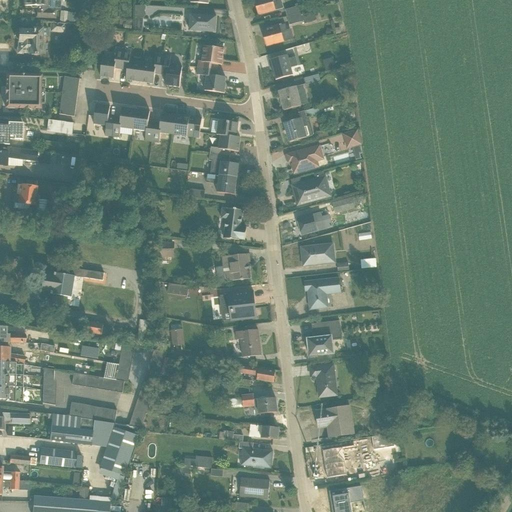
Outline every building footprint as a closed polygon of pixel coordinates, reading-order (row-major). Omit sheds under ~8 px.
[(251,0),(255,15),(282,8),(280,0),(276,0),(271,1),(270,0),(251,0)] [(127,32),(136,33),(137,8),(128,7),(127,32)] [(210,18),(188,16),(186,35),(208,38),(210,18)] [(264,48),(291,40),(286,24),(259,31),(264,48)] [(54,35),(54,25),(41,26),(41,35),(54,35)] [(13,56),(38,56),(39,28),(14,27),(13,56)] [(197,68),(220,71),(223,49),(200,46),(197,68)] [(166,87),(180,88),(183,69),(169,67),(170,57),(164,56),(161,76),(167,77),(166,87)] [(273,80),(291,75),(286,56),(268,61),(273,80)] [(97,77),(111,80),(114,59),(100,57),(97,77)] [(137,82),(140,62),(127,59),(123,80),(137,82)] [(137,82),(152,85),(155,64),(140,62),(137,82)] [(203,92),(223,93),(225,79),(204,77),(203,92)] [(38,79),(4,78),(3,109),(37,110),(38,79)] [(50,115),(68,117),(72,79),(54,78),(50,115)] [(281,111),(307,103),(302,85),(276,93),(281,111)] [(313,115),(313,104),(306,104),(306,108),(297,109),(297,115),(313,115)] [(106,137),(113,138),(115,118),(109,117),(111,108),(97,106),(94,126),(107,128),(106,137)] [(130,130),(133,109),(120,108),(117,128),(130,130)] [(130,130),(144,132),(147,111),(133,109),(130,130)] [(156,134),(169,136),(173,115),(160,113),(156,134)] [(184,139),(188,118),(173,115),(169,136),(184,139)] [(283,144),(312,135),(306,117),(278,126),(283,144)] [(38,123),(37,134),(70,137),(71,127),(38,123)] [(217,135),(239,137),(241,126),(218,123),(217,135)] [(0,146),(7,147),(8,139),(22,140),(23,125),(6,124),(6,127),(0,126),(0,146)] [(337,133),(340,147),(354,144),(351,129),(337,133)] [(215,148),(238,151),(240,138),(217,135),(215,148)] [(323,161),(319,145),(284,154),(290,176),(318,168),(317,163),(323,161)] [(37,153),(8,148),(6,158),(36,163),(37,153)] [(328,165),(342,160),(340,153),(325,158),(328,165)] [(144,154),(142,166),(149,167),(151,155),(144,154)] [(216,174),(236,176),(237,165),(217,163),(216,174)] [(214,195),(233,197),(235,178),(215,176),(214,195)] [(295,207),(331,198),(325,176),(289,186),(295,207)] [(13,204),(34,206),(36,184),(15,182),(13,204)] [(328,212),(350,209),(348,196),(326,199),(328,212)] [(224,221),(222,239),(244,241),(245,228),(240,228),(242,211),(221,209),(220,221),(224,221)] [(299,237),(331,227),(328,215),(321,217),(320,213),(295,220),(299,237)] [(158,257),(169,256),(167,244),(156,245),(158,257)] [(301,268),(335,264),(333,244),(299,248),(301,268)] [(223,284),(252,281),(249,254),(220,258),(223,284)] [(354,258),(355,269),(371,268),(370,258),(354,258)] [(37,294),(68,299),(72,278),(41,272),(37,294)] [(340,295),(338,278),(302,282),(305,310),(327,307),(326,296),(340,295)] [(235,318),(256,315),(254,292),(220,296),(221,308),(234,306),(235,318)] [(306,356),(332,354),(331,341),(341,340),(340,322),(311,325),(312,338),(305,338),(306,356)] [(95,335),(98,328),(90,325),(87,332),(95,335)] [(0,344),(25,344),(25,336),(8,336),(8,327),(0,327),(0,344)] [(241,357),(261,355),(258,330),(232,333),(233,341),(239,340),(241,357)] [(47,353),(48,346),(32,344),(31,352),(47,353)] [(66,388),(128,396),(130,385),(135,386),(139,357),(140,354),(127,352),(128,347),(112,346),(110,362),(109,362),(107,378),(67,374),(66,388)] [(0,363),(12,364),(12,355),(8,355),(8,349),(0,348),(0,363)] [(142,366),(155,371),(162,355),(148,350),(142,366)] [(0,363),(0,380),(12,381),(12,364),(0,363)] [(252,365),(236,363),(235,373),(251,375),(252,365)] [(318,398),(337,396),(333,364),(309,367),(310,378),(315,377),(318,398)] [(35,369),(34,406),(48,406),(49,369),(35,369)] [(250,380),(272,384),(274,374),(252,370),(250,380)] [(0,402),(12,403),(12,381),(0,380),(0,402)] [(123,425),(135,429),(147,388),(135,384),(123,425)] [(247,392),(235,395),(238,407),(250,405),(247,392)] [(254,415),(277,412),(274,398),(252,401),(254,415)] [(45,413),(42,439),(99,445),(96,473),(123,476),(128,429),(109,427),(111,409),(62,403),(61,415),(45,413)] [(326,437),(353,434),(350,407),(312,411),(314,429),(325,427),(326,437)] [(4,423),(23,423),(23,413),(4,413),(4,423)] [(249,437),(276,441),(278,430),(251,426),(249,437)] [(398,444),(396,433),(372,436),(373,448),(398,444)] [(356,461),(354,444),(320,450),(325,480),(346,477),(344,463),(356,461)] [(33,447),(32,465),(73,467),(74,457),(59,457),(60,448),(33,447)] [(240,466),(271,470),(273,452),(242,449),(240,466)] [(3,455),(2,463),(21,464),(22,456),(3,455)] [(182,479),(184,470),(170,468),(168,477),(182,479)] [(238,498),(267,500),(268,480),(240,478),(238,498)] [(355,488),(329,492),(332,511),(351,511),(350,504),(357,503),(355,488)] [(110,511),(111,504),(32,498),(30,511),(110,511)] [(154,511),(166,511),(167,498),(155,498),(154,511)] [(229,511),(242,511),(241,502),(229,503),(229,511)]
